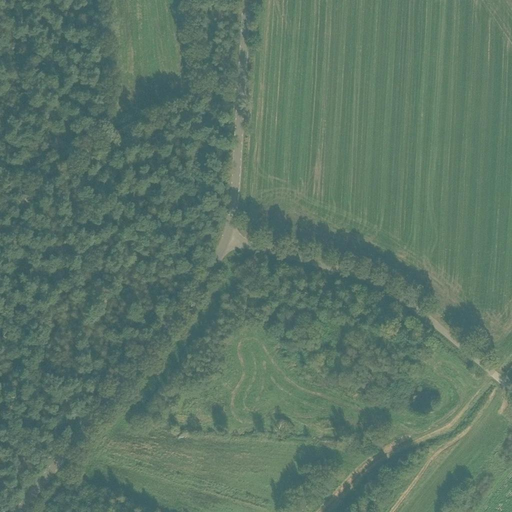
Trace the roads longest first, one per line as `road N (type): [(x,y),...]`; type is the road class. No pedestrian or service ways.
road 1 (unclassified): [(17,511),(230,239)]
road 2 (unclassified): [(511,388),(376,284),(230,239)]
road 3 (unclassified): [(230,239),(245,0)]
road 4 (track): [(190,93),(0,190)]
